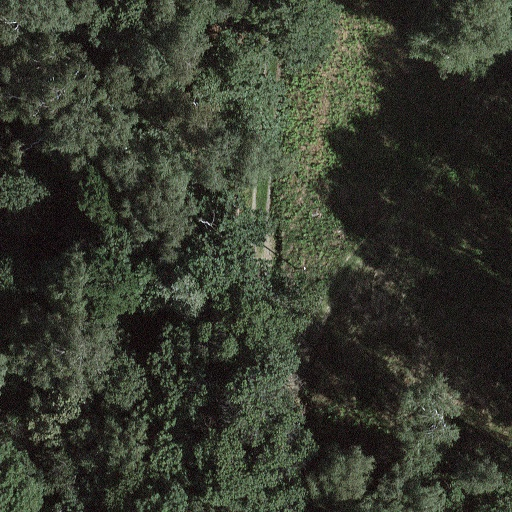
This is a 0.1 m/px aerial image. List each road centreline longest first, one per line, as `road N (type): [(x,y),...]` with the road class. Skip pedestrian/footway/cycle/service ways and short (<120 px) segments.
road 1 (track): [(511,89),(456,170),(334,295),(267,465),(261,511)]
road 2 (track): [(267,465),(255,199),(278,0)]
